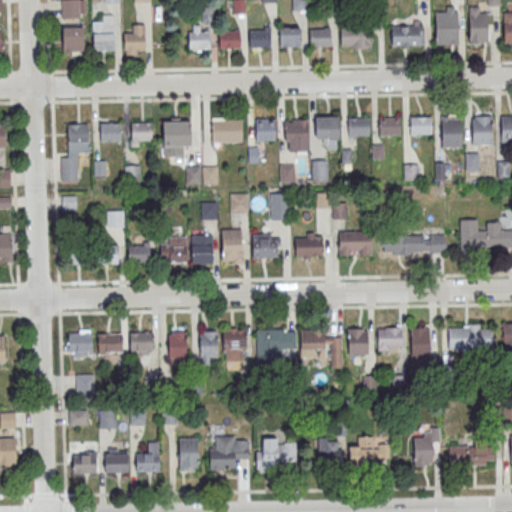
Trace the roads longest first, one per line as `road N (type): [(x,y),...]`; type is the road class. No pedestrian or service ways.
road 1 (residential): [(43,511),(27,0)]
road 2 (residential): [(511,289),(0,300)]
road 3 (residential): [(511,79),(0,87)]
road 4 (residential): [(511,506),(257,511)]
